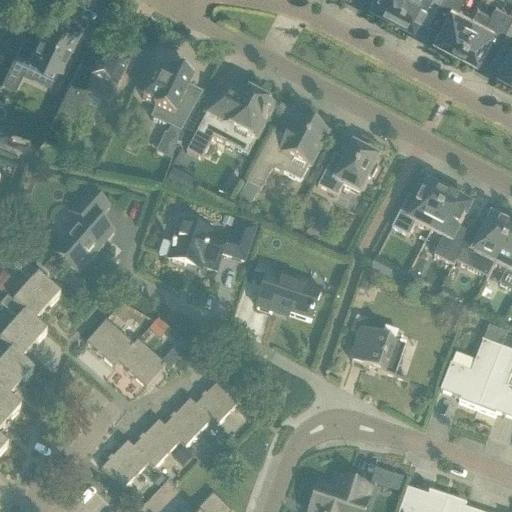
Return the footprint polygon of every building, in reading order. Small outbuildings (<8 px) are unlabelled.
[(18,0),(17,3),(32,10),(36,0),(18,0)] [(372,0),(371,3),(381,8),(379,11),(390,17),(398,0),(372,0)] [(398,0),(390,17),(401,22),(402,19),(412,25),(419,12),(425,1),(436,7),(439,0),(398,0)] [(462,0),(439,0),(436,7),(447,12),(434,36),(445,42),(443,45),(454,50),(472,15),(459,8),(462,0)] [(472,15),(454,50),(464,56),(466,53),(477,58),(489,35),(499,41),(511,16),(511,13),(495,5),(490,14),(477,7),(472,15)] [(15,55),(3,81),(16,87),(24,70),(35,75),(43,58),(65,68),(71,56),(67,54),(79,28),(74,25),(76,21),(65,16),(63,20),(50,13),(27,61),(15,55)] [(511,16),(499,41),(510,46),(498,69),(508,75),(507,78),(511,80),(511,16)] [(80,61),(56,111),(77,121),(89,97),(109,106),(134,52),(108,40),(101,54),(99,54),(94,65),(94,66),(94,67),(80,61)] [(155,73),(142,102),(154,108),(152,113),(153,113),(149,121),(182,137),(198,104),(186,98),(194,81),(172,71),(168,79),(155,73)] [(214,102),(186,155),(201,163),(213,142),(225,148),(225,147),(247,159),(255,144),(274,108),(267,104),(267,100),(258,95),(254,98),(243,92),(237,104),(232,102),(228,109),(214,102)] [(247,186),(239,201),(251,207),(259,192),(261,194),(272,172),(283,177),(284,176),(300,185),(308,171),(309,171),(327,136),(323,134),(323,130),(316,126),(312,128),(301,123),(295,135),(291,143),(286,140),(285,142),(273,135),(247,186)] [(0,131),(0,147),(2,148),(8,135),(0,131)] [(378,162),(353,149),(345,163),(334,158),(317,189),(337,200),(342,189),(359,198),(368,181),(371,183),(377,171),(374,169),(378,162)] [(173,172),(166,186),(179,193),(186,179),(173,172)] [(415,227),(430,234),(450,196),(439,191),(438,194),(427,188),(421,201),(421,200),(414,214),(403,208),(391,231),(408,240),(415,227)] [(114,235),(98,222),(109,210),(88,191),(69,213),(81,224),(53,255),(77,277),(114,235)] [(459,205),(461,202),(450,196),(430,234),(442,241),(433,259),(453,269),(455,265),(469,237),(459,232),(463,223),(463,222),(469,210),(459,205)] [(224,219),(222,227),(231,230),(234,222),(224,219)] [(500,223),(499,226),(491,222),(480,243),(469,237),(455,265),(475,275),(482,262),(494,268),(511,233),(509,232),(511,229),(500,223)] [(186,265),(216,275),(222,257),(244,264),(254,232),(239,227),(233,244),(180,226),(168,262),(185,268),(186,265)] [(511,233),(494,268),(505,274),(498,288),(511,295),(511,233)] [(376,261),(370,272),(386,280),(392,269),(376,261)] [(25,293),(13,306),(36,326),(48,312),(60,299),(20,263),(14,270),(31,286),(25,293)] [(320,294),(304,288),(306,285),(284,277),(286,273),(260,264),(259,265),(253,284),(264,288),(256,311),(271,317),(272,312),(310,325),(320,294)] [(2,275),(0,277),(0,294),(3,298),(14,286),(2,275)] [(410,275),(403,287),(416,293),(419,287),(417,279),(410,275)] [(364,279),(359,293),(367,296),(372,282),(364,279)] [(442,292),(437,301),(445,305),(450,296),(442,292)] [(7,301),(1,308),(18,324),(12,330),(0,344),(22,364),(35,350),(47,336),(36,326),(13,306),(7,301)] [(126,323),(132,312),(122,306),(115,317),(126,323)] [(466,318),(463,326),(470,329),(473,321),(466,318)] [(394,381),(401,361),(405,350),(382,342),(386,331),(356,320),(350,335),(360,339),(351,365),(394,381)] [(155,324),(149,331),(160,341),(168,331),(163,326),(158,321),(156,322),(155,324)] [(114,371),(118,367),(134,349),(133,349),(106,324),(86,347),(114,371)] [(450,367),(439,394),(460,402),(458,405),(476,413),(501,351),(506,339),(507,336),(488,329),(470,375),(450,367)] [(501,351),(476,413),(495,420),(496,416),(511,422),(511,379),(511,376),(511,341),(506,339),(501,351)] [(181,342),(174,350),(183,358),(188,351),(190,349),(189,349),(186,346),(181,342)] [(0,344),(0,357),(5,362),(0,366),(0,393),(9,401),(22,388),(34,374),(22,364),(0,344)] [(134,349),(118,367),(146,391),(166,369),(137,344),(133,349),(134,349)] [(190,356),(183,364),(190,371),(197,363),(190,356)] [(194,410),(210,425),(216,431),(242,403),(221,383),(195,409),(194,410)] [(0,435),(9,425),(21,411),(9,401),(0,393),(0,435)] [(194,410),(195,409),(190,403),(164,430),(163,431),(179,446),(185,451),(210,425),(194,410)] [(154,473),(179,446),(163,431),(164,430),(158,425),(133,451),(132,452),(148,467),(154,473)] [(221,438),(216,443),(221,447),(226,442),(221,438)] [(122,493),(148,467),(132,452),(133,451),(127,446),(101,473),(122,493)] [(183,452),(174,461),(182,469),(191,460),(183,452)] [(375,473),(370,486),(384,491),(389,477),(375,473)] [(158,478),(152,484),(157,489),(163,483),(158,478)] [(362,511),(369,493),(340,483),(336,495),(319,489),(312,507),(318,509),(317,511),(362,511)] [(443,511),(447,501),(428,495),(427,499),(406,492),(399,511),(443,511)] [(207,511),(234,511),(219,499),(207,511)] [(447,501),(443,511),(466,511),(464,511),(466,507),(447,501)]
